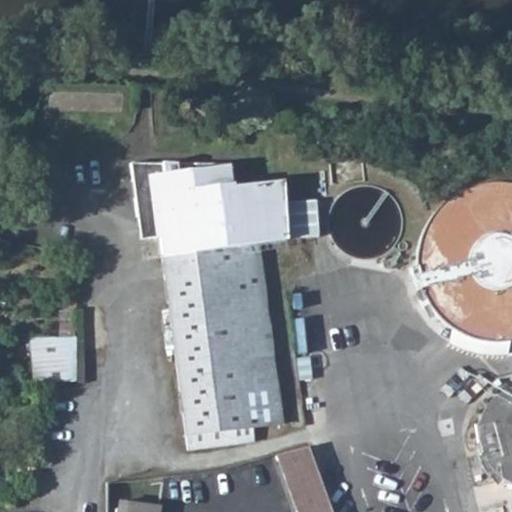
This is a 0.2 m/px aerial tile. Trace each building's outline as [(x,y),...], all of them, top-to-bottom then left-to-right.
[(250,426),(278,423),(254,246),(279,243),(271,185),(224,190),(221,171),(125,161),(132,215),(147,213),(150,240),(158,239),(160,257),(183,451),(252,442),(250,426)] [(481,184),(476,185),(466,189),(461,191),(451,196),(442,203),(438,207),(431,215),(428,220),(423,229),(419,240),(416,250),(416,261),(416,272),(417,278),(420,288),(422,294),(427,303),(434,312),(437,316),(445,324),(450,327),(459,333),(464,335),(470,337),(480,340),(486,340),(497,341),(508,340),(511,338),(511,185),(509,184),(498,183),(492,183),(481,184)] [(356,184),(345,188),(339,191),(335,195),(331,199),(328,204),(325,210),(324,215),(324,221),(324,227),(325,233),(328,238),(331,243),(335,248),(339,252),(345,255),(350,257),(356,258),(362,258),(368,257),(374,256),(379,253),(384,250),(388,246),(392,241),(394,236),(396,230),(397,224),(397,218),(396,212),(394,207),(392,201),(388,197),(384,192),(379,189),(374,187),(368,185),(362,184),(356,184)] [(135,242),(150,240),(147,213),(132,215),(135,242)] [(57,309),(56,338),(74,338),(74,308),(57,309)] [(35,384),(74,381),(74,338),(56,338),(27,337),(31,384),(35,384)] [(311,379),(308,356),(295,357),(298,381),(311,379)] [(511,384),(510,385),(507,386),(503,388),(500,390),(497,392),(494,394),(491,396),(488,399),(486,401),(484,404),(481,407),(480,410),(478,414),(477,417),(475,420),(474,424),(474,428),(473,431),(473,435),(473,438),(474,442),(474,446),(475,449),(476,453),(478,456),(479,459),(481,463),(483,466),(485,469),(488,471),(490,474),(493,476),(496,479),(499,480),(502,482),(506,484),(509,485),(511,485),(511,384)] [(329,511),(306,446),(275,454),(294,511),(329,511)] [(156,511),(157,508),(119,501),(117,511),(156,511)]
